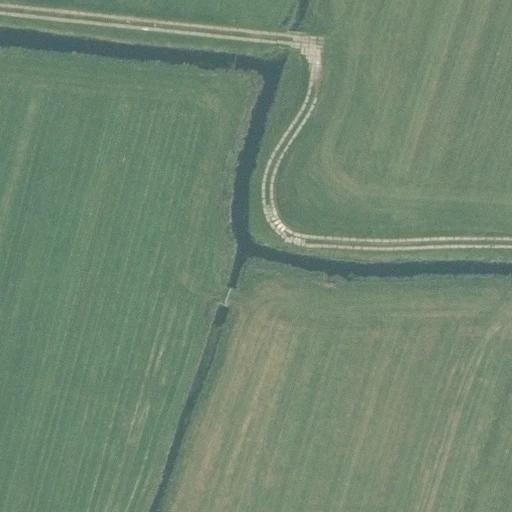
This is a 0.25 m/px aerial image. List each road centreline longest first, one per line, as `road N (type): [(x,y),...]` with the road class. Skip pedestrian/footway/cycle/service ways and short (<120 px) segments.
road 1 (track): [(511,246),(309,242),(274,220),(265,197),(270,169),(316,87),(315,63),(301,45),(0,12)]
road 2 (track): [(433,511),(486,345),(511,316)]
